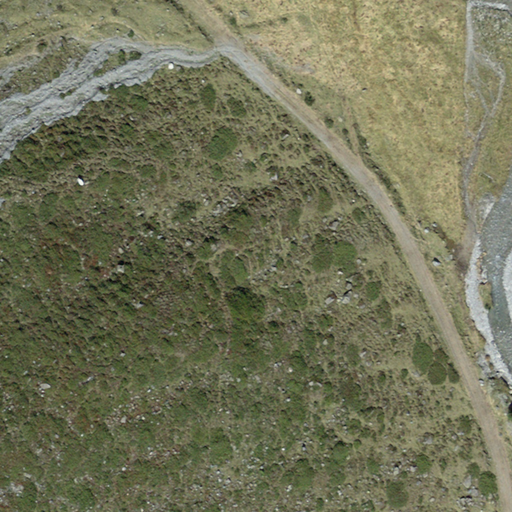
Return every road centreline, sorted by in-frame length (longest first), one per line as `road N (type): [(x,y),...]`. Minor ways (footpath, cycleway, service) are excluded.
road 1 (track): [(507,511),(493,438),(403,236),(358,172)]
road 2 (track): [(358,172),(185,0)]
